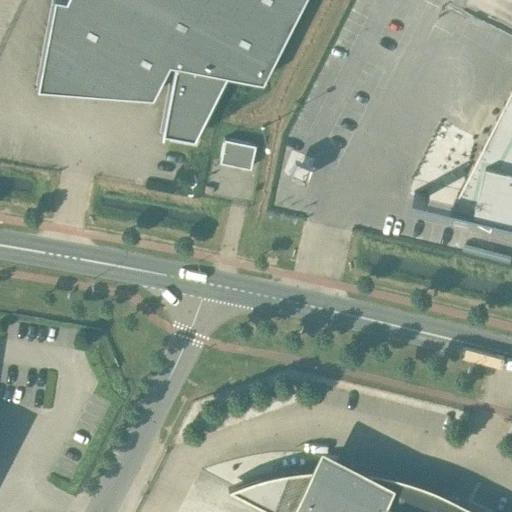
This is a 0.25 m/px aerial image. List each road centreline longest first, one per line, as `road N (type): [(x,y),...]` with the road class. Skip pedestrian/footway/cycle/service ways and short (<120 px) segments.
road 1 (secondary): [(208,283),(511,355)]
road 2 (unclassified): [(100,511),(208,283)]
road 3 (secondary): [(0,244),(208,283)]
